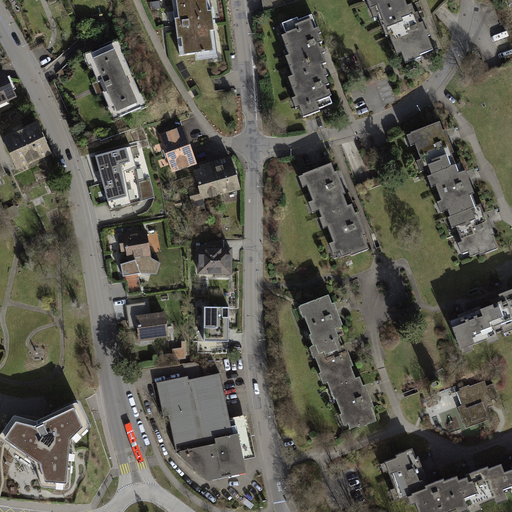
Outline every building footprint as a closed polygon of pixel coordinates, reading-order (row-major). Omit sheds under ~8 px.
[(206,0),(176,0),(179,18),(175,18),(177,32),(178,38),(182,38),(184,55),(195,53),(213,51),(210,30),(214,30),(212,10),(208,10),(206,0)] [(403,0),(363,0),(366,9),(370,8),(376,17),(380,15),(400,60),(405,60),(409,69),(435,56),(403,0)] [(299,109),(303,120),(322,112),(320,109),(333,104),(326,87),(330,85),(326,76),(329,75),(326,68),(324,69),(323,65),(327,63),(323,54),(325,53),(323,48),(320,49),(318,43),(322,41),(319,34),(321,33),(319,27),(317,28),(312,16),(299,21),(297,18),(283,24),(287,33),(282,35),(290,54),(285,56),(293,75),(288,77),(295,95),(290,97),(295,111),(299,109)] [(120,39),(84,55),(91,70),(113,121),(149,106),(143,92),(140,94),(123,55),(126,53),(120,39)] [(12,77),(0,81),(0,115),(23,106),(12,77)] [(436,124),(410,134),(426,173),(431,171),(449,216),(452,215),(470,260),(496,249),(487,224),(477,201),(472,203),(464,183),(457,163),(452,165),(444,145),(436,124)] [(184,127),(159,136),(162,143),(164,150),(166,158),(167,160),(193,151),(191,148),(190,145),(190,143),(184,127)] [(39,128),(2,145),(18,178),(54,162),(39,128)] [(131,144),(95,154),(110,209),(141,200),(137,164),(131,144)] [(193,151),(167,160),(169,165),(172,173),(172,174),(197,165),(197,163),(193,151)] [(215,160),(211,161),(221,195),(241,190),(231,157),(228,157),(215,160)] [(211,161),(199,165),(200,168),(192,170),(197,187),(187,189),(193,208),(205,204),(204,200),(221,195),(211,161)] [(303,175),(299,177),(303,187),(307,186),(313,201),(309,202),(313,213),(320,211),(322,217),(319,218),(324,229),(328,227),(334,243),(330,244),(334,255),(340,252),(341,256),(342,257),(343,257),(349,255),(351,255),(351,256),(368,250),(363,237),(365,235),(361,225),(357,213),(355,214),(352,205),(345,207),(340,195),(345,193),(340,182),(337,173),(334,174),(330,165),(303,175)] [(146,231),(118,236),(121,252),(126,252),(128,262),(121,264),(123,277),(140,273),(156,275),(160,264),(151,258),(146,231)] [(160,252),(158,232),(149,233),(151,253),(160,252)] [(232,248),(198,248),(198,275),(232,275),(232,248)] [(449,319),(459,347),(500,332),(498,327),(511,322),(511,289),(510,291),(487,299),(489,304),(468,312),(449,319)] [(326,294),(299,305),(315,345),(311,347),(328,389),(332,387),(349,431),(376,420),(364,390),(359,378),(354,379),(345,356),(337,336),(342,335),(334,315),(326,294)] [(161,308),(130,310),(132,343),(164,341),(161,308)] [(229,309),(204,308),(203,341),(228,342),(229,309)] [(190,373),(161,380),(178,452),(209,480),(250,470),(240,430),(233,431),(219,370),(191,376),(190,373)] [(469,384),(459,388),(465,403),(457,406),(463,421),(464,421),(466,427),(474,424),(475,425),(488,420),(488,419),(492,418),(486,401),(498,397),(493,383),(486,385),(484,380),(470,386),(469,384)] [(0,438),(1,439),(3,441),(35,464),(36,464),(36,465),(41,485),(42,485),(42,486),(43,486),(67,488),(68,488),(68,487),(69,487),(69,486),(73,443),(89,427),(89,425),(78,403),(77,403),(77,402),(75,402),(35,421),(15,415),(14,416),(13,416),(0,434),(0,438)] [(413,448),(380,461),(395,499),(409,494),(416,511),(437,511),(464,502),(466,507),(509,491),(511,499),(511,469),(502,473),(499,465),(475,474),(456,481),(454,477),(435,484),(428,487),(421,468),(413,448)]
